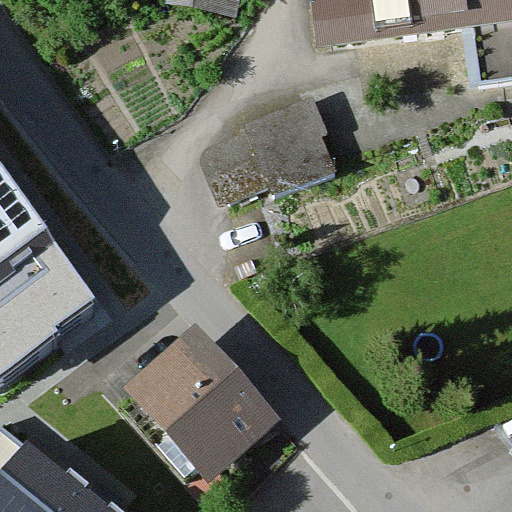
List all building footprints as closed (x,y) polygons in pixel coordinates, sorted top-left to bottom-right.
[(175,0),(232,11),(234,0),(175,0)] [(511,16),(511,0),(313,0),(319,42),(511,16)] [(325,132),(311,99),(247,127),(250,135),(202,156),(222,204),(271,184),(275,193),(331,169),(317,136),(325,132)] [(0,419),(109,339),(0,186),(0,419)] [(283,442),(196,346),(129,406),(217,502),(283,442)] [(100,511),(29,454),(0,489),(0,511),(100,511)]
